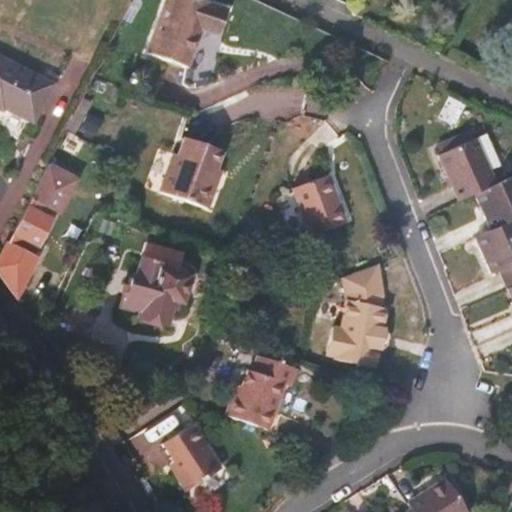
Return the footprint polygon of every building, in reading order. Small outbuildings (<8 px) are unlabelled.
[(218,35),(229,8),(205,0),(166,0),(147,57),(190,72),(204,30),(218,35)] [(0,119),(18,129),(34,94),(13,83),(0,76),(0,119)] [(456,120),(461,100),(441,96),(437,115),(456,120)] [(487,126),(475,131),(470,132),(468,126),(440,137),(443,143),(440,144),(458,192),(473,186),(495,177),(490,164),(501,160),(487,126)] [(214,183),(227,150),(192,138),(185,156),(178,154),(163,193),(210,211),(220,186),(214,183)] [(58,216),(77,177),(47,162),(28,200),(49,212),(58,216)] [(511,170),(495,177),(473,186),(488,223),(511,213),(511,170)] [(343,223),(326,173),(292,185),(310,236),(343,223)] [(29,253),(49,212),(28,200),(0,255),(0,280),(15,303),(38,258),(29,253)] [(511,213),(488,223),(473,229),(489,268),(494,266),(501,282),(511,277),(511,213)] [(166,313),(175,284),(128,271),(122,289),(117,288),(107,318),(124,324),(124,329),(150,336),(158,310),(166,313)] [(379,313),(382,302),(378,275),(340,287),(345,304),(338,329),(331,327),(325,353),(333,354),(332,357),(372,365),(375,350),(380,350),(382,345),(384,338),(384,332),(380,331),(383,314),(379,313)] [(511,286),(511,287),(502,291),(511,308),(511,286)] [(262,435),(280,381),(286,384),(293,367),(247,350),(241,366),(236,364),(217,419),(262,435)] [(217,469),(188,424),(156,444),(168,462),(163,466),(180,494),(217,469)] [(463,511),(445,482),(408,506),(411,511),(463,511)]
